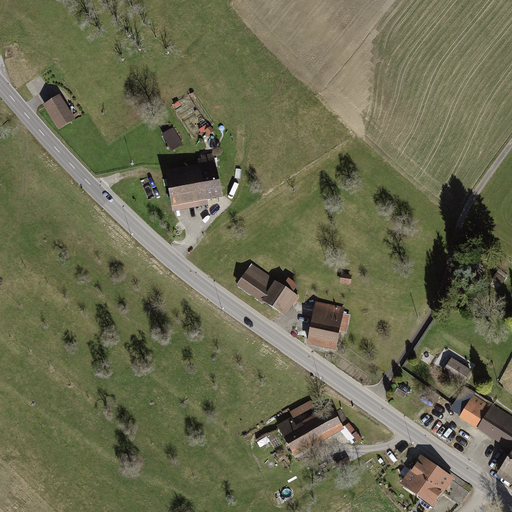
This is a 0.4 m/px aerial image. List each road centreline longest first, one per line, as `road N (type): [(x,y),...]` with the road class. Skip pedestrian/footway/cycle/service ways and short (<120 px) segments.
road 1 (tertiary): [(0,83),(173,263),(511,505)]
road 2 (track): [(370,405),(436,306),(463,215),(511,143)]
